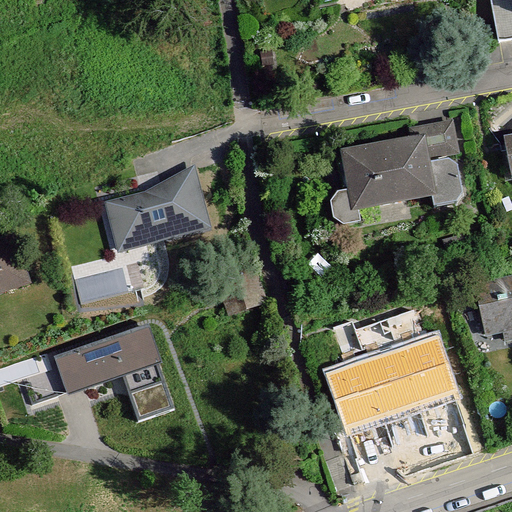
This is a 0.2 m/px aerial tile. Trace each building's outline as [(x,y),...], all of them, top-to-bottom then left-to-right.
[(335,0),(339,17),(437,1),(436,0),(335,0)] [(511,0),(496,0),(491,2),(501,57),(511,54),(511,0)] [(425,149),(348,163),(360,229),(473,209),(458,126),(422,133),(425,149)] [(511,136),(503,139),(511,186),(511,185),(511,136)] [(190,178),(101,205),(117,259),(206,233),(190,178)] [(0,307),(45,292),(25,232),(0,240),(0,307)] [(511,280),(475,288),(488,349),(511,343),(511,280)] [(153,332),(62,365),(76,404),(167,371),(153,332)] [(438,334),(323,372),(345,438),(460,400),(438,334)]
